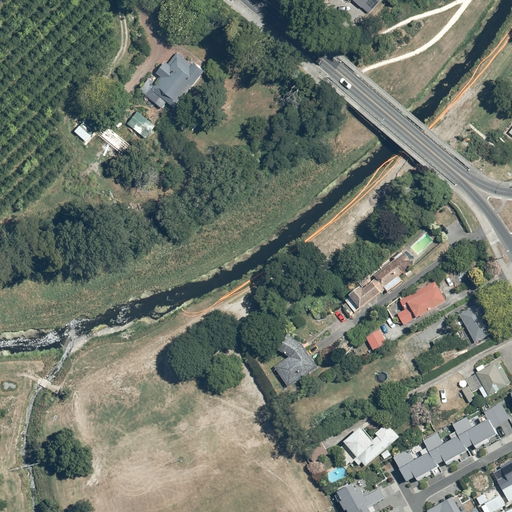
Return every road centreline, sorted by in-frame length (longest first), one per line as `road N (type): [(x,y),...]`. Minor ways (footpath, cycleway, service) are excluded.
road 1 (secondary): [(324,61),(462,177)]
road 2 (residential): [(420,511),(420,495),(511,443)]
